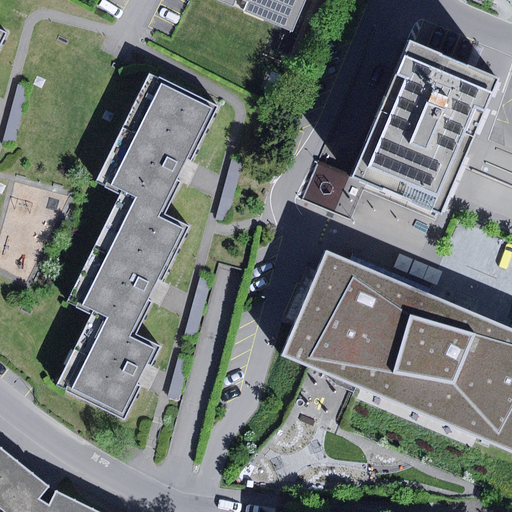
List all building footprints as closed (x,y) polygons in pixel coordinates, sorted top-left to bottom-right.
[(216,0),(291,31),(303,0),(216,0)] [(408,41),(350,177),(366,184),(440,216),(461,166),(498,79),(464,64),(414,43),(408,41)] [(119,194),(164,215),(180,182),(177,180),(182,169),(186,160),(191,162),(218,107),(149,74),(96,182),(119,194)] [(17,85),(3,141),(14,144),(29,88),(17,85)] [(243,162),(232,159),(218,210),(229,213),(243,162)] [(308,195),(320,198),(330,168),(318,164),(308,195)] [(92,314),(135,335),(152,302),(148,300),(153,289),(158,278),(163,281),(189,228),(164,215),(119,194),(66,300),(92,314)] [(511,331),(502,328),(325,253),(317,272),(297,322),(282,357),(511,453),(511,331)] [(286,318),(297,322),(317,272),(307,268),(286,318)] [(92,314),(56,385),(124,420),(141,386),(137,384),(142,374),(147,364),(151,365),(159,348),(135,335),(92,314)] [(178,358),(167,399),(178,402),(189,361),(178,358)] [(47,488),(0,448),(0,509),(3,511),(97,511),(56,492),(49,506),(38,499),(47,488)]
